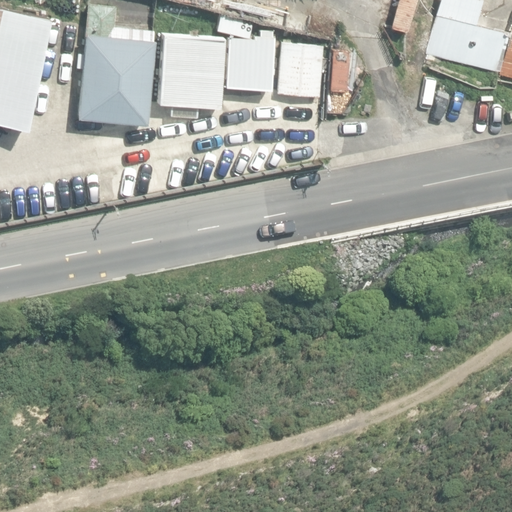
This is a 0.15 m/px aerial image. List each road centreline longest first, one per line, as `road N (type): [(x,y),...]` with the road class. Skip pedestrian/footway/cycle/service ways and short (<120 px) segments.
road 1 (unclassified): [(511,170),(0,265)]
road 2 (track): [(59,511),(231,467),(397,404),(511,335)]
